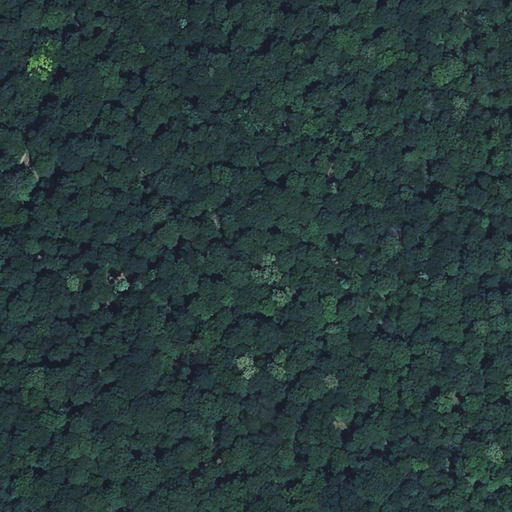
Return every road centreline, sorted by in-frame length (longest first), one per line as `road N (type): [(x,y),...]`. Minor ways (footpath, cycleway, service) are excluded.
road 1 (track): [(404,511),(129,0)]
road 2 (track): [(88,0),(0,217)]
